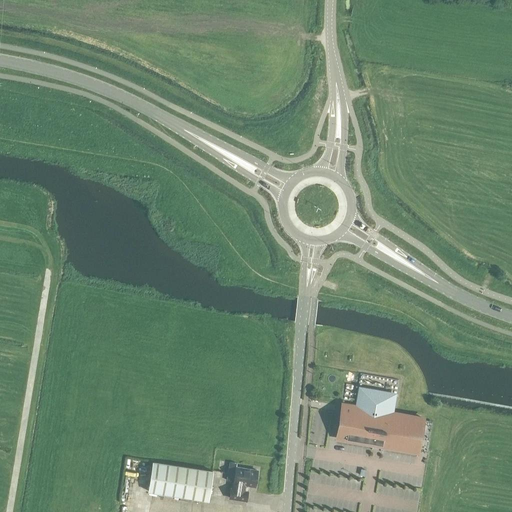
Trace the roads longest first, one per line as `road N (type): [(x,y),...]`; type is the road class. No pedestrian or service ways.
road 1 (secondary): [(285,188),(113,93),(0,60)]
road 2 (tertiary): [(287,511),(312,241)]
road 3 (track): [(49,269),(9,511)]
road 4 (secondary): [(511,317),(346,227)]
road 5 (unclassified): [(330,171),(338,133),(330,0)]
